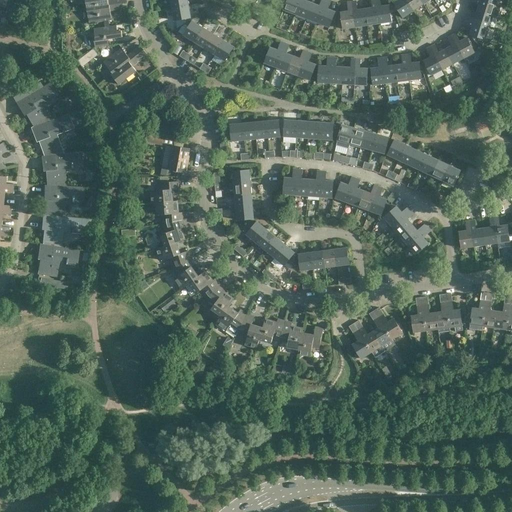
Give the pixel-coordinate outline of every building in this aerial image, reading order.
[(285,0),(282,9),(294,13),(299,0),(285,0)] [(299,0),(294,13),(305,18),(311,2),(305,0),(299,0)] [(320,0),(318,5),(311,2),(305,18),(316,22),(325,0),(320,0)] [(330,0),(329,0),(325,0),(316,22),(328,27),(334,11),(327,8),(330,0)] [(366,25),(378,23),(375,0),(370,0),(371,8),(364,8),(366,25)] [(381,6),(379,0),(375,0),(378,23),(390,22),(388,5),(381,6)] [(402,17),(412,10),(405,0),(396,0),(393,3),(402,17)] [(405,0),(412,10),(422,4),(420,0),(405,0)] [(482,0),(470,0),(470,1),(478,4),(476,11),(492,16),(496,17),(497,17),(501,6),(496,4),(482,0)] [(357,9),(356,1),(351,2),(354,27),(366,25),(364,8),(357,9)] [(342,28),(354,27),(351,2),(346,2),(347,11),(340,12),(342,24),(342,28)] [(104,21),(104,23),(105,26),(110,25),(109,20),(112,19),(110,10),(123,8),(122,3),(87,7),(89,23),(104,21)] [(174,20),(191,17),(188,5),(172,8),(174,20)] [(466,15),(464,19),(488,27),(492,16),(476,11),(474,18),(466,15)] [(484,39),(488,27),(464,19),(463,24),(471,26),(469,34),(484,39)] [(202,27),(192,20),(183,34),(193,41),(202,27)] [(117,25),(110,25),(105,26),(94,28),(95,40),(94,40),(95,47),(109,45),(109,39),(123,37),(122,30),(118,30),(117,25)] [(212,33),(202,27),(193,41),(204,47),(212,33)] [(204,47),(214,54),(223,40),(212,33),(204,47)] [(450,35),(462,58),(473,52),(465,38),(459,41),(454,33),(450,35)] [(451,45),(444,49),(452,64),(462,58),(450,35),(446,37),(451,45)] [(214,54),(224,60),(233,46),(223,40),(214,54)] [(263,62),(274,67),(283,43),(279,41),(276,49),(269,46),(263,62)] [(285,53),(288,44),(283,43),(274,67),(286,71),(292,55),(285,53)] [(438,52),(433,44),(429,46),(441,69),(452,64),(444,49),(438,52)] [(127,55),(121,47),(103,61),(112,73),(144,49),(140,45),(127,55)] [(430,75),(441,69),(429,46),(425,48),(429,56),(422,60),(427,68),(430,75)] [(147,54),(144,49),(112,73),(111,74),(119,84),(137,70),(131,63),(137,60),(138,61),(147,54)] [(286,71),(297,75),(306,51),(302,50),(299,58),(292,55),(286,71)] [(307,61),(310,53),(306,51),(297,75),(309,80),(315,64),(307,61)] [(187,53),(183,58),(194,65),(197,59),(187,53)] [(410,63),(409,54),(404,55),(408,80),(420,78),(418,62),(410,63)] [(401,64),(394,65),(396,81),(408,80),(404,55),(400,55),(401,64)] [(325,66),(318,66),(317,82),(329,83),(331,57),(326,57),(325,66)] [(329,83),(341,84),(342,67),(335,66),(335,58),(331,57),(329,83)] [(385,57),(381,58),(384,83),(396,81),(394,65),(387,66),(385,57)] [(341,84),(353,84),(355,59),(350,58),(350,67),(342,67),(341,84)] [(376,58),(377,67),(370,68),(372,84),(384,83),(381,58),(376,58)] [(359,68),(359,59),(355,59),(353,84),(365,85),(366,68),(359,68)] [(38,89),(35,84),(12,97),(23,115),(26,114),(33,126),(51,120),(42,104),(57,95),(50,82),(38,89)] [(67,113),(51,120),(33,126),(30,127),(36,142),(38,141),(44,155),(44,156),(63,154),(63,153),(56,134),(73,128),(67,113)] [(279,120),(267,121),(268,137),(281,136),(279,120)] [(297,121),(285,120),(283,136),(296,137),(297,121)] [(268,137),(267,121),(255,122),(256,138),(268,137)] [(296,137),(308,138),(309,122),(297,121),(296,137)] [(244,140),(256,138),(255,122),(243,123),(244,140)] [(308,138),(320,139),(321,122),(309,122),(308,138)] [(332,140),(333,123),(321,122),(320,139),(332,140)] [(244,140),(243,123),(230,124),(232,141),(244,140)] [(337,141),(336,145),(348,149),(350,144),(354,127),(341,124),(337,141)] [(366,130),(354,127),(350,144),(361,147),(366,130)] [(377,134),(366,130),(361,147),(373,151),(377,134)] [(146,135),(143,134),(142,139),(145,140),(145,142),(162,145),(164,138),(146,135)] [(377,134),(373,151),(385,154),(389,137),(377,134)] [(394,139),(387,155),(399,161),(406,144),(394,139)] [(229,150),(228,142),(220,143),(221,151),(229,150)] [(406,144),(399,161),(410,166),(417,150),(406,144)] [(190,149),(173,146),(169,168),(186,171),(190,149)] [(417,150),(410,166),(420,171),(427,154),(417,150)] [(45,171),(46,185),(65,186),(63,169),(82,167),(80,151),(63,153),(63,154),(44,156),(44,155),(41,156),(42,171),(45,171)] [(427,154),(420,171),(431,176),(438,160),(427,154)] [(438,160),(431,176),(442,180),(449,165),(438,160)] [(461,170),(449,165),(442,180),(454,186),(461,170)] [(169,169),(162,167),(160,175),(168,176),(169,169)] [(293,178),(285,177),(283,194),(296,195),(298,169),(293,169),(293,178)] [(296,195),(308,196),(309,179),(302,178),(303,170),(298,169),(296,195)] [(249,170),(233,172),(234,184),(250,183),(249,170)] [(317,171),(316,180),(309,179),(308,196),(320,197),(322,171),(317,171)] [(326,172),(322,171),(320,197),(332,198),(334,181),(326,180),(326,172)] [(0,187),(13,188),(13,184),(5,183),(5,176),(0,175),(0,187)] [(348,185),(340,182),(334,198),(346,202),(355,178),(351,176),(348,185)] [(159,183),(160,190),(151,191),(152,202),(156,202),(172,201),(172,200),(171,189),(180,188),(179,181),(167,182),(167,177),(160,177),(161,183),(159,183)] [(346,202),(358,206),(363,191),(356,188),(360,180),(355,178),(346,202)] [(250,183),(234,184),(235,196),(251,194),(250,183)] [(45,200),(45,214),(64,217),(64,216),(64,201),(83,202),(83,186),(65,186),(46,185),(44,185),(43,200),(45,200)] [(363,191),(358,206),(369,211),(378,186),(373,185),(370,193),(363,191)] [(382,188),(378,186),(369,211),(381,215),(381,214),(383,216),(391,205),(386,201),(386,199),(379,197),(382,188)] [(0,187),(0,197),(3,198),(4,192),(12,193),(13,188),(0,187)] [(252,206),(251,194),(235,196),(236,208),(252,206)] [(3,198),(0,197),(0,208),(11,210),(11,205),(3,204),(3,198)] [(176,200),(172,200),(172,201),(156,202),(157,214),(161,213),(162,223),(182,220),(182,212),(177,212),(176,200)] [(252,206),(236,208),(237,220),(253,218),(252,206)] [(383,217),(392,227),(411,210),(408,207),(401,212),(396,206),(383,217)] [(0,208),(0,219),(1,220),(2,214),(10,215),(11,210),(0,208)] [(407,219),(414,214),(411,210),(392,227),(399,236),(412,225),(407,219)] [(43,229),(42,244),(61,247),(62,231),(86,234),(88,219),(64,216),(64,217),(45,214),(42,214),(41,229),(43,229)] [(499,226),(498,217),(493,218),(497,243),(509,241),(507,225),(499,226)] [(485,245),(497,243),(493,218),(489,219),(490,227),(483,228),(485,245)] [(1,220),(0,219),(0,230),(9,232),(9,227),(0,226),(1,220)] [(182,220),(162,223),(165,233),(161,234),(165,245),(176,242),(184,240),(181,229),(185,227),(182,220)] [(465,222),(466,231),(459,232),(461,248),(473,247),(470,221),(465,222)] [(474,221),(470,221),(473,247),(485,245),(483,228),(475,229),(474,221)] [(267,230),(257,222),(246,234),(256,242),(267,230)] [(417,231),(412,225),(399,236),(407,245),(427,228),(424,225),(417,231)] [(423,238),(430,232),(427,228),(407,245),(415,254),(428,243),(423,238)] [(256,242),(265,250),(276,237),(267,230),(256,242)] [(274,258),(285,245),(276,237),(265,250),(274,258)] [(176,242),(165,245),(157,248),(161,260),(169,257),(172,267),(190,258),(188,250),(180,253),(176,242)] [(42,244),(39,243),(37,258),(40,259),(37,274),(56,277),(59,262),(76,265),(79,250),(61,247),(42,244)] [(239,253),(242,249),(237,245),(234,249),(239,253)] [(295,253),(285,245),(274,258),(284,266),(295,253)] [(349,265),(347,248),(334,250),(337,266),(349,265)] [(247,253),(242,249),(239,253),(244,257),(247,253)] [(325,268),(337,266),(334,250),(323,251),(325,268)] [(325,268),(323,251),(311,253),(313,270),(325,268)] [(90,262),(91,254),(83,252),(81,261),(90,262)] [(301,271),(313,270),(311,253),(298,255),(301,271)] [(195,264),(190,258),(172,267),(178,275),(174,278),(182,288),(184,287),(198,276),(191,267),(195,264)] [(267,276),(270,272),(265,268),(262,272),(267,276)] [(198,276),(184,287),(191,296),(200,290),(206,299),(220,285),(216,278),(212,281),(205,271),(198,276)] [(275,276),(270,272),(267,276),(272,280),(275,276)] [(206,299),(201,304),(205,307),(209,301),(214,305),(211,308),(221,315),(228,307),(233,300),(224,293),(226,289),(220,285),(206,299)] [(478,309),(472,308),(467,307),(468,318),(470,319),(470,325),(482,327),(487,293),(480,292),(478,309)] [(451,293),(445,294),(450,327),(454,327),(455,332),(463,331),(462,324),(461,319),(459,309),(453,310),(451,293)] [(487,293),(482,327),(494,328),(496,311),(490,311),(493,294),(487,293)] [(442,311),(435,312),(438,329),(438,333),(450,331),(450,327),(445,294),(439,295),(442,311)] [(502,312),(496,311),(494,328),(506,330),(510,296),(505,295),(502,312)] [(426,331),(438,329),(435,312),(429,313),(427,296),(421,297),(426,331)] [(414,332),(426,331),(421,297),(415,298),(418,315),(411,315),(411,316),(413,326),(414,332)] [(160,305),(164,311),(168,307),(164,302),(160,305)] [(228,307),(221,315),(216,322),(236,336),(237,332),(246,314),(240,310),(237,313),(228,307)] [(379,307),(374,311),(392,339),(403,332),(394,318),(388,322),(379,307)] [(374,311),(369,314),(371,317),(378,328),(373,331),(385,351),(395,344),(392,339),(374,311)] [(253,317),(246,314),(237,332),(248,335),(245,344),(257,347),(260,339),(259,339),(263,329),(262,329),(251,325),(254,317),(253,317)] [(265,320),(262,329),(263,329),(259,339),(260,339),(271,342),(272,338),(280,340),(285,322),(277,319),(276,324),(265,320)] [(367,335),(359,320),(354,324),(372,352),(375,357),(385,351),(373,331),(367,335)] [(293,323),(285,322),(280,340),(288,342),(287,347),(299,349),(302,334),(303,330),(292,328),(293,323)] [(353,346),(347,350),(354,360),(360,357),(361,359),(372,352),(354,324),(349,327),(358,341),(352,344),(353,346)] [(323,329),(316,327),(314,336),(302,334),(299,349),(299,354),(310,356),(312,347),(319,348),(323,329)] [(250,364),(252,358),(242,355),(240,361),(250,364)] [(393,377),(387,367),(383,370),(389,379),(393,377)]
